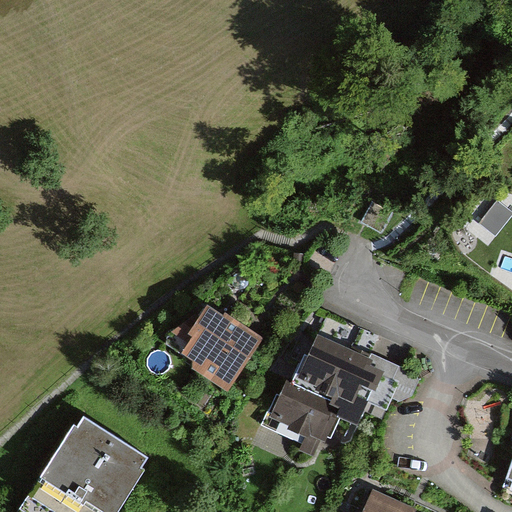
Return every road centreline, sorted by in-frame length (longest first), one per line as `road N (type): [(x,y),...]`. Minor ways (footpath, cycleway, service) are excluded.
road 1 (residential): [(459,347),(419,441),(488,511)]
road 2 (residential): [(459,347),(392,319),(345,277)]
